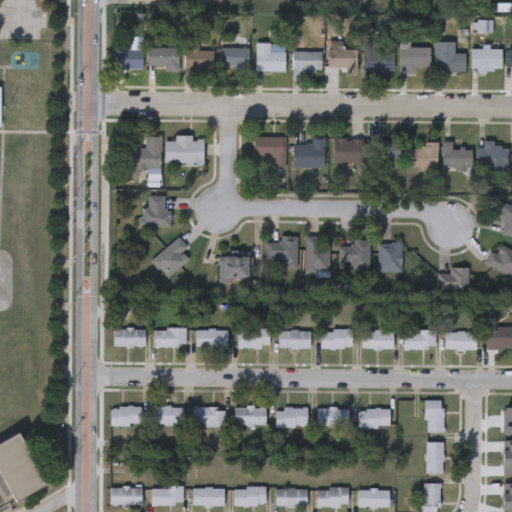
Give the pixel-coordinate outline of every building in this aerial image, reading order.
[(113,70),(113,44),(129,44),(129,51),(141,51),(141,70),(113,70)] [(328,70),(328,44),(339,44),(339,51),(357,51),(357,70),(328,70)] [(284,73),(256,73),(256,46),(284,46),(284,73)] [(213,52),(213,71),(184,71),(184,47),(198,47),(198,52),(213,52)] [(399,71),(399,48),(429,48),(429,69),(415,69),(415,71),(399,71)] [(147,50),(177,50),(177,70),(147,70),(147,50)] [(248,50),(248,71),(220,71),(220,50),(248,50)] [(393,74),(363,74),(363,50),(393,50),(393,74)] [(501,51),(501,74),(470,73),(471,50),(501,51)] [(292,54),(321,54),(321,75),(292,75),(292,54)] [(465,73),(434,73),(434,55),(465,55),(465,73)] [(129,150),(145,150),(145,138),(160,138),(160,171),(129,171),(129,150)] [(203,165),(164,166),(164,142),(174,142),(174,139),(202,138),(203,165)] [(250,159),(250,138),(285,138),(285,170),(275,170),(275,159),(250,159)] [(293,169),(293,145),(311,145),(311,140),(325,140),(325,169),(293,169)] [(333,165),(333,141),(365,141),(365,165),(333,165)] [(476,150),(483,150),(483,142),(493,142),(493,148),(507,148),(507,173),(476,173),(476,150)] [(373,143),(399,143),(398,164),(373,164),(373,143)] [(452,143),(452,151),(471,151),(471,171),(442,171),(442,143),(452,143)] [(406,169),(406,150),(421,150),(421,144),(437,144),(437,169),(406,169)] [(147,210),(147,198),(168,198),(168,229),(138,229),(138,210),(147,210)] [(511,238),(502,237),(503,223),(499,222),(501,206),(511,207),(511,238)] [(150,263),(178,239),(187,250),(183,254),(188,261),(165,281),(150,263)] [(297,239),(297,270),(281,270),(281,261),(265,261),(265,245),(279,245),(279,239),(297,239)] [(329,247),(329,276),(305,276),(305,239),(319,239),(319,247),(329,247)] [(350,265),(339,265),(339,248),(352,248),(352,243),(369,243),(369,274),(350,274),(350,265)] [(378,274),(378,245),(401,245),(401,274),(378,274)] [(496,256),(500,247),(511,252),(511,278),(484,267),(490,253),(496,256)] [(251,283),(218,283),(218,259),(251,259),(251,283)] [(467,270),(467,296),(437,296),(437,275),(448,275),(448,270),(467,270)] [(511,327),(511,350),(489,350),(489,327),(511,327)] [(185,348),(154,348),(154,329),(185,329),(185,348)] [(144,348),(113,348),(113,330),(144,330),(144,348)] [(237,330),(269,330),(269,348),(237,348),(237,330)] [(195,348),(195,331),(227,331),(227,348),(195,348)] [(309,331),(309,349),(278,349),(278,331),(309,331)] [(352,350),(320,350),(320,331),(352,331),(352,350)] [(435,331),(435,350),(403,350),(403,331),(435,331)] [(361,332),(393,332),(393,350),(361,350),(361,332)] [(445,351),(445,333),(476,333),(476,351),(445,351)] [(443,434),(424,434),(424,401),(443,401),(443,434)] [(141,407),(141,426),(110,426),(110,407),(141,407)] [(183,425),(152,425),(152,407),(183,407),(183,425)] [(265,426),(234,426),(234,407),(265,407),(265,426)] [(193,426),(193,408),(224,408),(224,426),(193,426)] [(307,408),(307,427),(275,428),(275,408),(307,408)] [(316,427),(316,409),(347,409),(347,427),(316,427)] [(358,409),(389,409),(389,429),(358,429),(358,409)] [(48,483),(0,509),(0,443),(20,433),(48,483)] [(443,475),(426,475),(426,442),(443,442),(443,475)] [(440,511),(421,511),(421,484),(440,484),(440,511)] [(182,506),(151,506),(151,487),(182,487),(182,506)] [(141,507),(110,507),(110,488),(141,488),(141,507)] [(264,488),(264,507),(233,507),(233,488),(264,488)] [(223,489),(223,507),(192,507),(192,489),(223,489)] [(347,489),(347,508),(316,508),(316,489),(347,489)] [(306,508),(275,508),(275,490),(306,490),(306,508)] [(388,509),(358,509),(358,491),(388,491),(388,509)]
